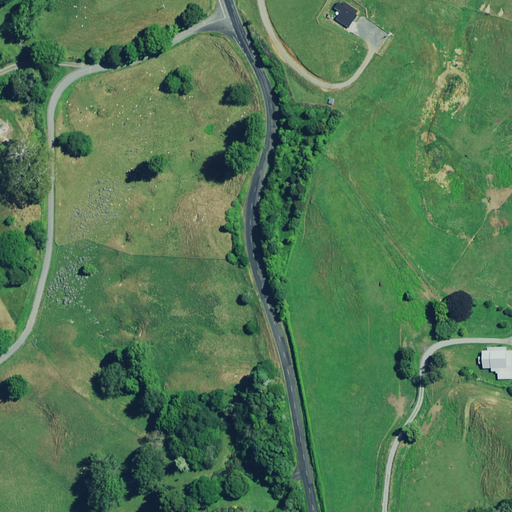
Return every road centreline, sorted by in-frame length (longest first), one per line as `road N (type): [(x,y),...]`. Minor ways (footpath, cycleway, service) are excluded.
road 1 (unclassified): [(233,15),(270,106),(254,242),(290,345),(320,511)]
road 2 (unclassified): [(233,15),(73,85),(62,101),(53,125),(49,252),(30,319),(0,364)]
